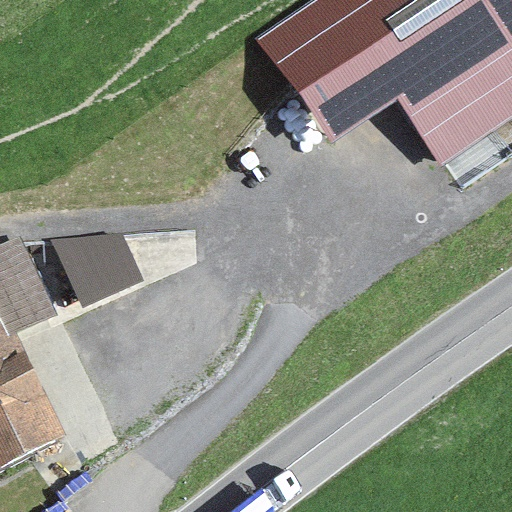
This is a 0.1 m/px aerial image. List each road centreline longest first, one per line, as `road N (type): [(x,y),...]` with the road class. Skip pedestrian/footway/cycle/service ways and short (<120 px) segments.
road 1 (track): [(141,511),(221,447),(295,304),(392,265),(511,195)]
road 2 (track): [(392,265),(57,218),(0,230)]
road 3 (primary): [(511,311),(236,511)]
